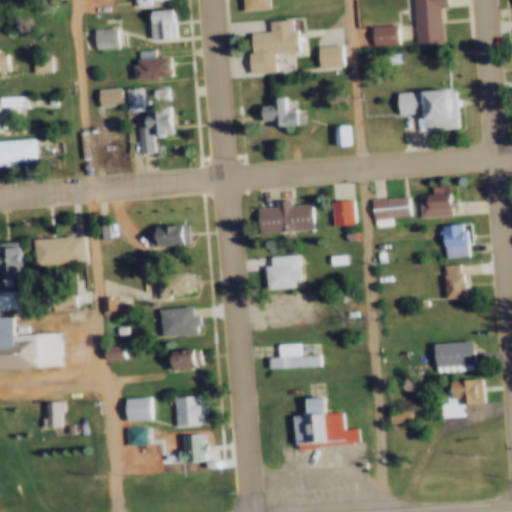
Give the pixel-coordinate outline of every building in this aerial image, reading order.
[(263,0),(264,8),(237,10),(235,0),(263,0)] [(410,41),(406,0),(440,0),(441,6),(434,6),(436,39),(410,41)] [(142,8),(166,7),(169,37),(144,39),(142,8)] [(263,29),(263,19),(290,17),(292,50),(267,52),(268,69),(243,71),(241,51),(246,50),(244,31),(263,29)] [(390,23),(392,41),(367,43),(366,24),(390,23)] [(87,27),(109,25),(111,44),(88,45),(87,27)] [(120,27),(98,28),(99,48),(121,48),(120,27)] [(311,44),(335,42),(336,65),(312,66),(311,44)] [(392,51),(393,60),(382,61),(381,52),(392,51)] [(0,69),(9,69),(9,53),(0,53),(0,69)] [(24,54),(43,53),(44,68),(25,69),(24,54)] [(131,63),(130,58),(163,55),(164,75),(132,77),(131,74),(127,74),(126,63),(131,63)] [(36,71),(54,71),(54,56),(36,56),(36,71)] [(120,108),(118,85),(135,83),(137,107),(120,108)] [(145,85),(160,84),(160,96),(146,97),(145,85)] [(115,85),(116,101),(93,103),(92,87),(115,85)] [(391,91),(450,87),(453,126),(420,128),(419,111),(393,113),(391,91)] [(0,106),(0,118),(7,118),(7,127),(0,127),(0,92),(18,91),(20,105),(0,106)] [(38,93),(47,93),(48,102),(39,103),(38,93)] [(268,120),(256,121),(255,103),(267,102),(266,96),(280,96),(281,115),(293,114),(294,125),(268,126),(268,120)] [(140,124),(139,116),(147,115),(146,107),(165,105),(167,133),(148,135),(148,130),(143,131),(144,149),(132,150),(130,125),(140,124)] [(328,124),(342,123),(344,144),(329,145),(328,124)] [(338,144),(351,144),(350,124),(337,124),(338,144)] [(94,146),(83,147),(82,126),(93,126),(93,129),(118,127),(120,151),(94,153),(94,146)] [(0,138),(27,136),(29,158),(7,159),(7,163),(0,163),(0,138)] [(434,190),(442,190),(443,212),(411,214),(410,192),(424,191),(423,183),(434,182),(434,190)] [(363,195),(399,193),(401,215),(364,217),(363,195)] [(268,203),(267,198),(283,197),(283,202),(305,201),(307,226),(251,230),(249,205),(268,203)] [(324,199),(346,198),(348,221),(326,222),(324,199)] [(434,226),(433,222),(453,220),(454,228),(458,227),(460,252),(436,254),(434,232),(431,232),(430,226),(434,226)] [(147,227),(147,223),(181,221),(182,245),(149,247),(148,245),(142,245),(141,227),(147,227)] [(25,236),(64,233),(64,235),(74,235),(76,259),(27,262),(25,236)] [(0,250),(14,249),(16,276),(3,277),(3,283),(0,283),(0,250)] [(321,252),(339,251),(340,260),(322,262),(321,252)] [(257,264),(264,264),(263,254),(290,252),(293,284),(258,286),(257,264)] [(434,260),(450,259),(450,269),(455,268),(457,294),(436,295),(434,260)] [(446,297),(467,297),(467,264),(446,264),(446,297)] [(149,268),(184,266),(186,293),(151,296),(149,268)] [(135,273),(147,272),(148,289),(136,290),(135,273)] [(0,288),(13,288),(15,307),(0,308),(0,288)] [(43,293),(68,291),(69,306),(44,308),(43,293)] [(93,295),(107,294),(108,301),(109,310),(94,312),(93,295)] [(289,294),(291,313),(259,316),(257,296),(289,294)] [(108,301),(109,310),(122,309),(122,300),(108,301)] [(270,300),(269,319),(301,321),(302,302),(270,300)] [(187,321),(188,329),(153,331),(151,306),(186,303),(186,312),(191,312),(191,321),(187,321)] [(0,315),(6,315),(7,333),(52,330),(54,364),(0,368),(0,315)] [(109,323),(118,322),(119,330),(109,330),(109,323)] [(338,332),(347,331),(348,339),(338,340),(338,332)] [(425,340),(464,337),(466,361),(427,364),(425,340)] [(271,353),(270,340),(290,339),(291,352),(311,350),(312,361),(260,365),(259,354),(271,353)] [(165,354),(190,352),(191,364),(166,365),(165,354)] [(445,376),(473,374),(475,401),(455,403),(455,395),(446,396),(445,376)] [(165,393),(193,391),(195,421),(167,423),(165,393)] [(117,395),(141,393),(143,416),(118,418),(117,395)] [(287,414),(300,413),(299,396),(318,395),(319,412),(336,410),(337,427),(349,426),(350,440),(289,444),(287,414)] [(153,419),(153,396),(128,397),(129,420),(153,419)] [(39,400),(55,399),(56,410),(54,410),(55,425),(36,426),(36,416),(40,416),(39,400)] [(47,400),(47,427),(55,427),(55,432),(66,432),(65,400),(47,400)] [(401,404),(402,418),(382,419),(381,405),(401,404)] [(119,424),(137,422),(139,441),(120,442),(119,424)] [(149,444),(149,426),(130,426),(130,444),(149,444)] [(196,451),(197,461),(172,463),(171,447),(175,447),(174,431),(195,429),(195,440),(198,440),(199,451),(196,451)]
